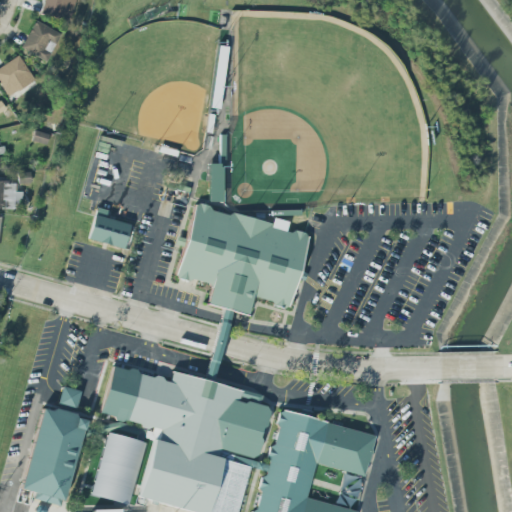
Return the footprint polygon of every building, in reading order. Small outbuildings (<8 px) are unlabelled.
[(69,22),(73,0),(43,0),(40,15),(69,22)] [(45,62),(60,35),(35,21),(20,49),(45,62)] [(0,86),(7,97),(33,81),(17,56),(0,66),(0,86)] [(45,145),(48,134),(33,131),(31,141),(45,145)] [(17,184),(30,183),(30,173),(16,173),(17,184)] [(0,208),(21,209),(21,193),(12,192),(13,181),(0,181),(0,208)] [(289,308),(305,235),(285,230),(287,222),(272,219),(271,223),(192,205),(176,278),(210,285),(206,306),(247,316),(251,299),(289,308)] [(86,240),(122,250),(129,225),(93,215),(86,240)] [(136,499),(188,511),(236,511),(248,468),(262,472),(251,511),(354,511),(348,510),(352,494),(342,491),(337,507),(305,498),(314,464),(363,477),(374,436),(280,411),(266,465),(254,462),(268,408),(258,405),(259,400),(112,361),(98,415),(160,431),(157,441),(152,440),(136,499)] [(79,392),(61,387),(56,404),(74,409),(79,392)] [(20,490),(40,494),(38,501),(62,507),(83,418),(39,408),(20,490)] [(144,443),(106,433),(89,496),(127,506),(144,443)]
